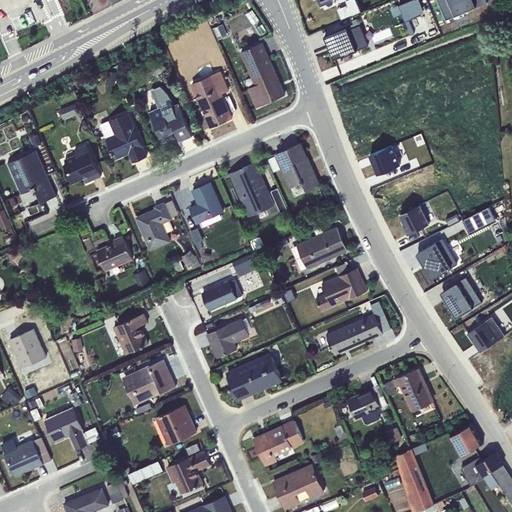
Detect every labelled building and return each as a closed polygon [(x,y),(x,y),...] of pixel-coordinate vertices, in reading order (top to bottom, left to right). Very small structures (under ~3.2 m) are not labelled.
[(356,0),(346,0),(348,4),(352,15),(361,11),(356,0)] [(420,0),(411,0),(400,5),(412,34),(416,33),(410,19),(426,12),(420,0)] [(438,0),(446,18),(487,0),(438,0)] [(342,19),(352,15),(348,4),(338,8),(342,19)] [(398,4),(391,7),(394,16),(402,13),(398,4)] [(254,8),(246,14),(254,24),(262,19),(254,8)] [(349,29),(361,24),(358,17),(352,20),(353,23),(348,25),(349,29)] [(263,22),(256,27),(261,35),(268,30),(263,22)] [(223,23),(213,28),(218,39),(228,35),(223,23)] [(348,25),(325,35),(335,59),(369,45),(361,24),(349,29),(348,25)] [(262,42),(241,51),(255,84),(249,87),(258,106),(285,94),(285,93),(277,75),(262,42)] [(167,67),(157,59),(149,69),(159,77),(167,67)] [(117,72),(106,70),(105,84),(116,85),(117,72)] [(221,70),(192,83),(212,126),(232,117),(222,94),(230,90),(221,70)] [(179,102),(174,104),(172,99),(169,95),(166,91),(161,85),(151,90),(159,107),(150,111),(164,142),(179,136),(181,140),(193,135),(179,102)] [(76,102),(59,110),(63,120),(80,112),(76,102)] [(109,120),(101,124),(116,158),(130,152),(134,161),(147,155),(128,111),(109,119),(109,120)] [(38,134),(31,137),(35,146),(42,142),(38,134)] [(300,142),(277,152),(278,154),(284,167),(292,186),(304,181),(307,188),(318,183),(309,163),(308,164),(305,157),(306,156),(300,142)] [(67,162),(64,164),(72,183),(84,177),(86,182),(102,175),(88,143),(75,149),(77,153),(65,158),(67,162)] [(379,173),(401,164),(392,144),(371,153),(379,173)] [(36,150),(8,163),(22,193),(34,188),(35,189),(37,188),(42,201),(57,195),(57,194),(56,195),(36,150)] [(284,167),(278,154),(268,158),(274,172),(284,167)] [(250,216),(275,205),(256,162),(231,173),(250,216)] [(211,182),(193,189),(199,202),(189,206),(197,224),(202,221),(204,226),(222,218),(220,213),(224,211),(211,182)] [(279,187),(272,190),(281,212),(288,209),(279,187)] [(173,199),(165,203),(171,217),(180,214),(173,199)] [(165,203),(164,202),(155,206),(156,208),(137,217),(151,250),(172,241),(168,232),(174,229),(170,220),(172,219),(171,217),(165,203)] [(409,233),(430,223),(420,204),(400,213),(405,222),(404,223),(409,233)] [(490,206),(463,219),(470,233),(497,219),(490,206)] [(5,208),(0,210),(0,223),(3,230),(12,226),(5,208)] [(457,214),(447,220),(450,225),(461,219),(457,214)] [(297,245),(292,247),(302,270),(347,249),(337,227),(324,233),(321,224),(314,227),(317,234),(297,243),(297,245)] [(201,247),(202,244),(201,242),(204,240),(198,227),(190,231),(196,244),(198,248),(201,247)] [(114,239),(115,242),(97,250),(106,271),(133,259),(123,235),(114,239)] [(433,278),(458,263),(443,237),(418,252),(417,252),(432,278),(433,278)] [(281,251),(272,247),(268,257),(277,261),(281,251)] [(19,248),(11,253),(18,264),(26,259),(19,248)] [(201,265),(198,260),(199,259),(191,250),(181,258),(190,268),(192,266),(194,269),(201,265)] [(250,254),(233,261),(239,276),(256,268),(250,254)] [(180,259),(170,263),(174,273),(184,269),(180,259)] [(346,263),(336,267),(339,273),(349,269),(346,263)] [(327,292),(316,297),(322,310),(368,290),(358,267),(322,283),(327,292)] [(145,269),(134,274),(139,287),(150,282),(145,269)] [(445,298),(457,317),(483,301),(467,276),(444,290),(448,296),(445,298)] [(230,280),(203,292),(210,309),(243,295),(236,278),(230,281),(230,280)] [(291,287),(284,290),(289,301),(296,298),(291,287)] [(371,303),(375,312),(383,331),(392,327),(380,299),(371,303)] [(144,312),(114,326),(126,353),(148,343),(140,325),(148,322),(144,312)] [(375,312),(327,334),(336,353),(384,332),(383,331),(375,312)] [(505,334),(493,316),(468,333),(481,351),(505,334)] [(243,318),(208,333),(218,356),(238,347),(236,342),(251,336),(249,333),(253,331),(247,317),(243,319),(243,318)] [(34,328),(10,339),(23,367),(26,372),(39,366),(36,361),(46,357),(34,328)] [(81,337),(72,339),(74,351),(83,349),(81,337)] [(57,346),(51,349),(55,358),(61,355),(57,346)] [(228,374),(272,354),(270,351),(226,370),(228,374)] [(282,377),(272,354),(228,374),(232,385),(231,386),(236,398),(282,377)] [(164,358),(123,376),(135,404),(176,386),(164,358)] [(63,359),(55,363),(61,377),(69,373),(63,359)] [(419,368),(394,379),(397,385),(401,383),(413,409),(433,400),(419,368)] [(392,380),(384,383),(389,394),(396,390),(392,380)] [(372,385),(373,388),(383,409),(390,406),(379,382),(372,385)] [(10,387),(2,397),(9,403),(12,399),(18,403),(23,397),(10,387)] [(373,388),(348,399),(357,419),(363,416),(366,422),(368,423),(381,418),(379,413),(384,411),(383,409),(373,388)] [(77,391),(70,394),(75,406),(82,403),(77,391)] [(150,402),(136,408),(138,413),(152,407),(150,402)] [(184,404),(156,417),(168,444),(197,431),(184,404)] [(74,406),(46,418),(56,441),(71,434),(77,448),(88,443),(83,432),(83,430),(84,430),(74,406)] [(38,407),(31,410),(36,421),(42,418),(38,407)] [(295,420),(254,439),(265,464),(277,458),(276,455),(305,442),(295,420)] [(342,424),(335,427),(339,437),(346,434),(342,424)] [(398,424),(386,430),(390,441),(403,436),(398,424)] [(461,455),(483,443),(472,424),(450,436),(461,455)] [(83,432),(88,443),(101,437),(96,426),(83,432)] [(118,426),(111,429),(115,438),(122,435),(118,426)] [(33,440),(43,463),(53,459),(42,436),(33,440)] [(15,443),(4,447),(16,475),(43,463),(33,440),(33,439),(16,446),(15,443)] [(198,443),(187,448),(189,454),(201,449),(198,443)] [(426,443),(413,448),(416,455),(429,450),(426,443)] [(414,511),(420,511),(425,509),(435,503),(416,455),(413,448),(395,454),(414,511)] [(205,450),(167,467),(174,482),(177,481),(182,493),(204,483),(198,469),(211,463),(205,450)] [(321,451),(312,455),(315,464),(325,459),(321,451)] [(480,456),(461,467),(472,485),(483,477),(484,477),(483,475),(491,470),(504,463),(497,451),(490,455),(483,460),(480,456)] [(159,459),(129,473),(133,483),(163,470),(159,459)] [(508,470),(504,463),(491,470),(496,477),(508,470)] [(314,464),(273,482),(287,511),(288,511),(286,509),(301,502),(300,501),(311,496),(312,497),(326,491),(314,464)] [(500,484),(496,477),(491,470),(483,475),(484,477),(483,477),(492,490),(500,484)] [(511,476),(508,470),(496,477),(500,484),(511,501),(511,476)] [(117,481),(107,485),(113,502),(124,498),(129,496),(124,481),(118,483),(117,481)] [(375,486),(362,492),(366,501),(379,495),(375,486)] [(103,487),(65,502),(68,511),(93,511),(110,505),(103,487)] [(232,511),(225,495),(187,511),(232,511)] [(337,498),(322,505),(325,511),(326,511),(340,505),(337,498)] [(443,499),(437,502),(439,506),(442,511),(448,511),(452,509),(450,507),(447,508),(443,499)] [(435,503),(425,509),(426,511),(429,511),(435,509),(434,508),(439,506),(437,502),(435,503)]
